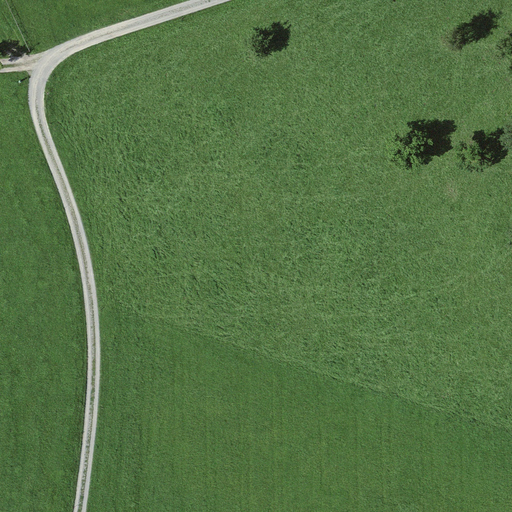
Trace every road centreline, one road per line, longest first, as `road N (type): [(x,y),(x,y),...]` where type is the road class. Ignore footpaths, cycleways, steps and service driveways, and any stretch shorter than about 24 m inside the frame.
road 1 (track): [(72,511),(82,282),(36,56)]
road 2 (track): [(36,56),(211,0)]
